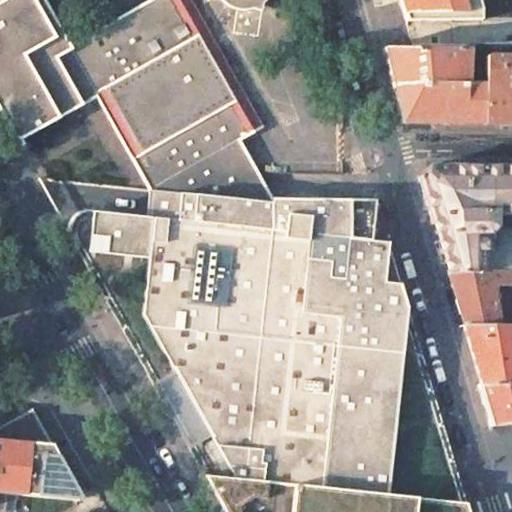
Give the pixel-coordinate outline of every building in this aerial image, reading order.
[(96,95),(93,90),(48,10),(48,9),(42,0),(0,0),(0,110),(15,137),(15,138),(16,138),(17,139),(18,139),(19,139),(20,139),(21,138),(96,95)] [(205,28),(190,0),(149,0),(69,47),(93,90),(205,28)] [(221,0),(224,3),(232,8),(241,10),(250,9),(259,6),(265,0),(221,0)] [(398,0),(398,1),(404,21),(480,21),(480,9),(477,0),(398,0)] [(511,0),(477,0),(480,9),(480,21),(511,21),(511,0)] [(263,132),(205,28),(93,90),(149,191),(150,192),(270,204),(269,199),(262,186),(255,173),(240,145),(263,132)] [(392,85),(445,86),(467,86),(468,50),(413,49),(406,49),(383,48),(392,85)] [(511,58),(485,59),(485,86),(484,125),(511,125),(511,58)] [(402,124),(444,125),(445,86),(392,85),(402,124)] [(444,125),(484,125),(485,86),(467,86),(445,86),(444,125)] [(511,167),(429,167),(418,177),(434,232),(493,232),(493,231),(493,215),(511,214),(511,167)] [(72,230),(72,244),(204,475),(293,485),(419,499),(464,503),(374,201),(269,199),(270,204),(150,192),(149,202),(148,219),(89,214),(77,219),(72,230)] [(493,232),(434,232),(447,272),(511,272),(511,230),(493,231),(493,232)] [(511,272),(447,272),(450,284),(511,283),(511,272)] [(511,283),(450,284),(463,326),(493,325),(493,326),(511,326),(511,283)] [(493,325),(463,326),(480,384),(481,385),(511,383),(511,326),(493,326),(493,325)] [(511,383),(481,385),(480,384),(477,385),(489,427),(511,423),(511,383)] [(0,496),(4,497),(75,503),(75,495),(31,411),(0,427),(0,496)] [(289,511),(293,485),(204,475),(224,511),(289,511)] [(417,511),(419,499),(293,485),(289,511),(417,511)] [(466,511),(464,503),(419,499),(417,511),(466,511)]
